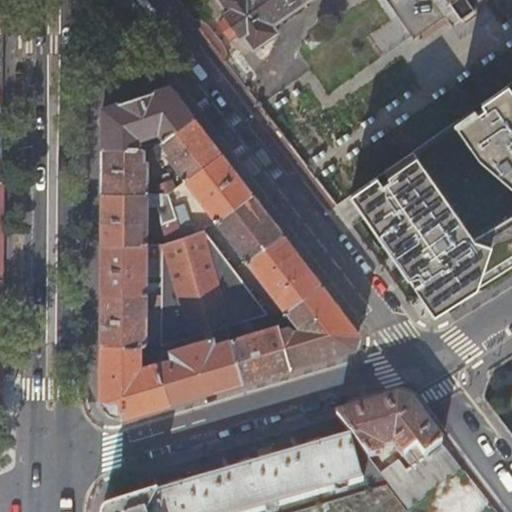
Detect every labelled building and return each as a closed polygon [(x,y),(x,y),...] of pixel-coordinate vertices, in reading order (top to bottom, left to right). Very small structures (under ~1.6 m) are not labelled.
[(217,0),(225,11),(224,12),(225,15),(237,32),(239,34),(241,33),(252,48),(276,30),(272,24),(305,0),(217,0)] [(237,32),(225,15),(218,20),(230,36),(237,32)] [(102,148),(138,148),(138,139),(157,133),(162,140),(192,118),(169,86),(135,98),(102,108),(102,148)] [(413,152),(351,196),(434,315),(467,294),(511,265),(511,91),(508,86),(481,104),(485,109),(458,128),(479,159),(511,186),(511,214),(475,240),(413,152)] [(192,118),(162,140),(160,142),(168,153),(166,156),(185,181),(220,154),(206,135),(192,118)] [(102,193),(146,193),(145,159),(142,159),(142,152),(147,152),(148,148),(138,148),(102,148),(102,193)] [(220,154),(185,181),(216,221),(251,195),(236,174),(220,154)] [(164,183),(167,194),(173,189),(170,181),(164,183)] [(157,185),(159,194),(167,194),(164,183),(157,185)] [(159,194),(146,193),(102,193),(101,243),(145,244),(146,205),(171,205),(167,194),(159,194)] [(267,215),(251,195),(216,221),(247,261),(282,235),(267,215)] [(183,238),(174,212),(164,216),(172,241),(183,238)] [(282,235),(247,261),(285,311),(287,310),(320,285),(300,259),(282,235)] [(145,244),(101,243),(101,295),(145,295),(146,255),(162,255),(162,244),(145,244)] [(280,329),(291,366),(322,357),(354,348),(357,335),(339,311),(320,285),(287,310),(300,328),(291,331),(288,327),(280,329)] [(145,295),(101,295),(101,344),(144,345),(145,307),(153,307),(153,345),(159,345),(161,295),(145,295)] [(230,339),(242,381),(268,374),(291,366),(280,329),(279,325),(230,339)] [(230,339),(227,327),(205,333),(207,340),(209,346),(230,339)] [(158,363),(170,403),(202,393),(242,381),(230,339),(209,346),(207,340),(172,351),(174,358),(159,362),(158,363)] [(158,363),(159,362),(159,345),(153,345),(144,345),(101,344),(100,402),(122,417),(170,403),(158,363)] [(391,445),(429,492),(459,468),(411,403),(396,396),(335,415),(366,456),(380,453),(378,447),(391,445)] [(248,511),(358,480),(346,439),(319,447),(318,443),(311,444),(305,446),(306,451),(248,467),(247,463),(241,465),(235,466),(236,471),(179,489),(177,483),(171,485),(166,487),(167,492),(108,509),(105,511),(248,511)] [(377,471),(382,478),(398,466),(394,459),(377,471)]
